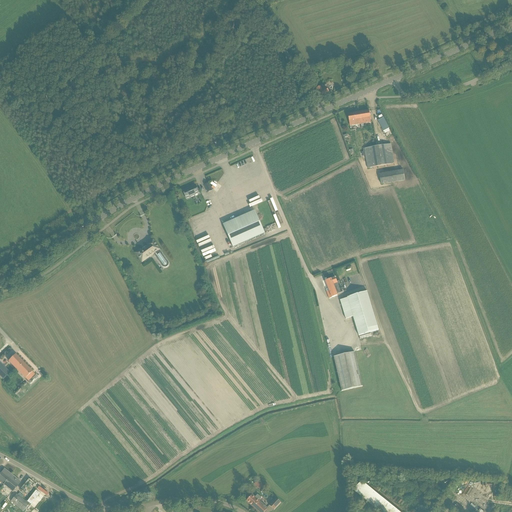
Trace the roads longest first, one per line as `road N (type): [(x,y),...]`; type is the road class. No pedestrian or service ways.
road 1 (tertiary): [(0,278),(155,186),(250,143)]
road 2 (unclassified): [(147,502),(78,500),(0,455)]
road 3 (unclassified): [(313,284),(250,143)]
road 4 (unclassified): [(394,79),(403,95),(432,94),(511,62)]
road 5 (unclassified): [(322,111),(251,0)]
road 6 (tertiary): [(394,79),(511,25)]
